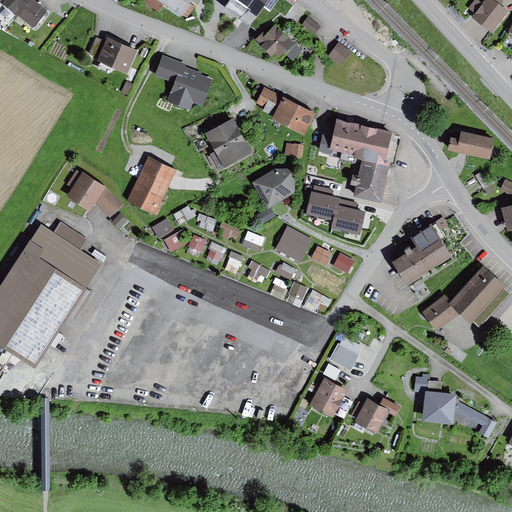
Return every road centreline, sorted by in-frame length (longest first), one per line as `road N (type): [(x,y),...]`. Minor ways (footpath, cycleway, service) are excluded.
road 1 (tertiary): [(93,0),(394,116)]
road 2 (residential): [(350,296),(511,412)]
road 3 (residential): [(310,0),(404,76),(405,99),(394,116)]
road 4 (residential): [(452,181),(397,219),(350,296)]
road 5 (track): [(166,31),(126,114),(125,139),(139,156)]
